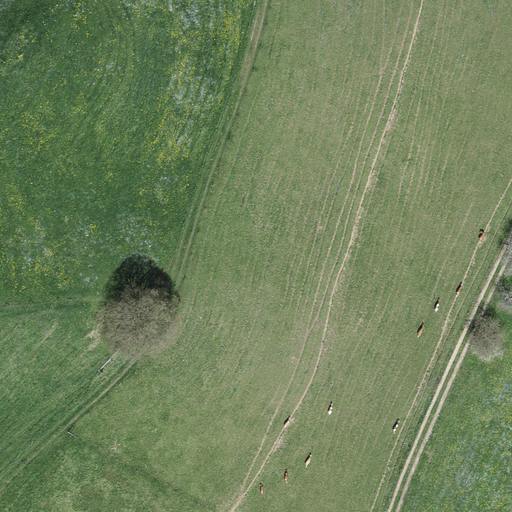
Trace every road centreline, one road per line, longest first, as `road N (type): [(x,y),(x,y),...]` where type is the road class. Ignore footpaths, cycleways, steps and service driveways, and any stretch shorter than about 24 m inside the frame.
road 1 (track): [(263,0),(155,330),(0,495)]
road 2 (track): [(392,511),(511,238)]
